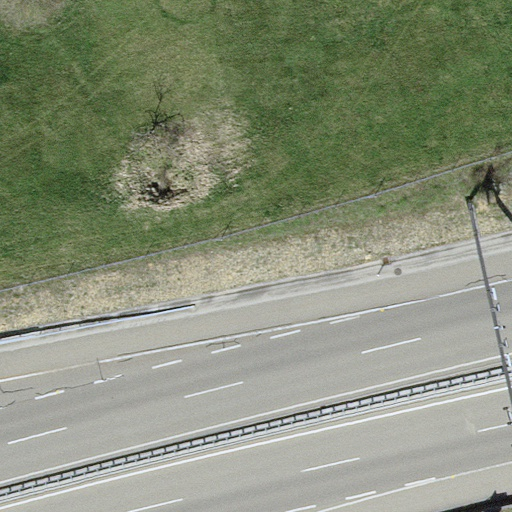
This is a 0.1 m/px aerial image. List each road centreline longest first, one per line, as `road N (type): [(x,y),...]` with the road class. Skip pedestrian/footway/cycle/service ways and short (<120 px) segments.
road 1 (motorway): [(511,317),(0,442)]
road 2 (motorway): [(126,511),(511,423)]
